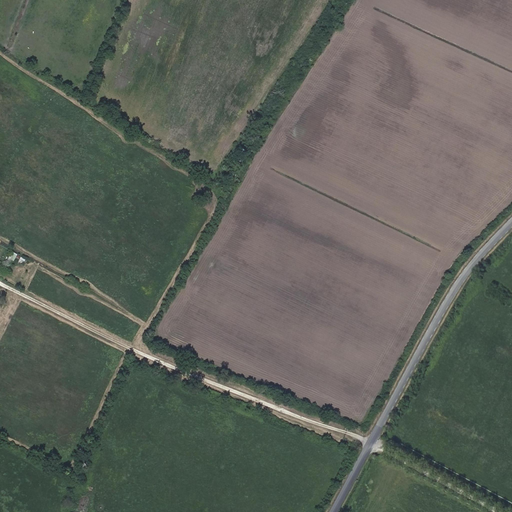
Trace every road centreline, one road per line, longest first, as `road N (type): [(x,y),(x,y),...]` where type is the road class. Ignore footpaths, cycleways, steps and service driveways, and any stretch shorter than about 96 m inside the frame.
road 1 (track): [(0,281),(133,350),(372,444)]
road 2 (tertiary): [(511,222),(444,307),(372,444)]
